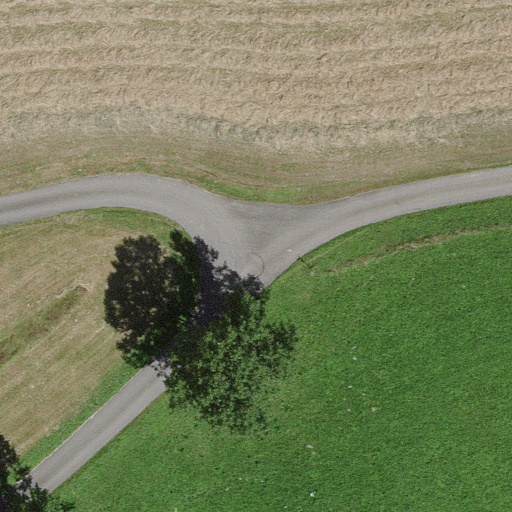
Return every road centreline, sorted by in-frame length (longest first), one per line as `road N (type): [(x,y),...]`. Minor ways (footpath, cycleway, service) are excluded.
road 1 (unclassified): [(0,210),(95,192),(158,194),(213,228),(224,280),(211,313),(166,367),(5,511)]
road 2 (track): [(218,241),(511,181)]
